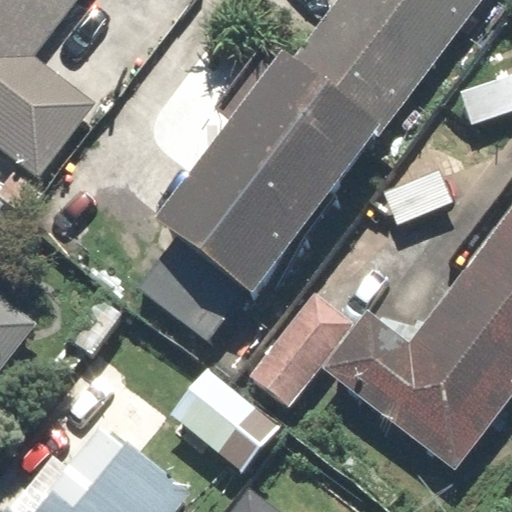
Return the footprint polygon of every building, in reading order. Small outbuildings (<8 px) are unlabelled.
[(82,112),(25,70),(75,0),(0,0),(0,171),(24,189),(82,112)] [(337,0),(145,245),(242,319),(493,0),(337,0)] [(511,218),(405,359),(362,327),(318,384),(450,485),(455,478),(457,479),(511,406),(511,218)] [(0,382),(34,339),(0,312),(0,382)] [(42,511),(180,511),(186,506),(102,439),(42,511)] [(272,511),(255,499),(249,507),(246,505),(240,511),(272,511)]
